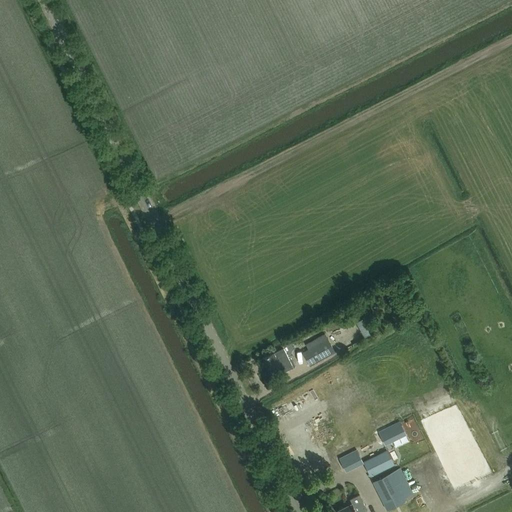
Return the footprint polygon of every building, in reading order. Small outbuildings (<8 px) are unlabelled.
[(368,315),(356,321),(364,337),(376,330),(368,315)] [(337,316),(332,323),(338,328),(343,321),(337,316)] [(308,349),(303,352),(310,366),(335,352),(325,333),(305,344),(308,349)] [(283,372),(293,367),(284,348),(274,353),(273,352),(262,358),(269,371),(280,366),(283,372)] [(383,419),(392,440),(402,435),(392,415),(383,419)] [(370,476),(394,464),(388,450),(363,462),(370,476)] [(400,468),(373,481),(387,510),(405,501),(404,498),(413,494),(400,468)] [(367,511),(359,494),(350,499),(352,503),(338,510),(339,511),(367,511)]
